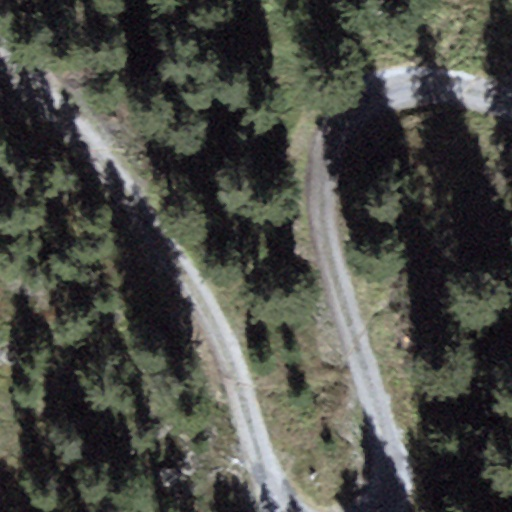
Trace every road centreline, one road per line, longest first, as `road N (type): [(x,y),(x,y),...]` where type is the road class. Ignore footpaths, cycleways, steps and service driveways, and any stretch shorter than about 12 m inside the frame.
road 1 (track): [(511,107),(479,90),(414,86),(362,106),(334,136),(323,189),(332,263),(395,471),(380,511)]
road 2 (track): [(288,511),(211,309),(0,94)]
